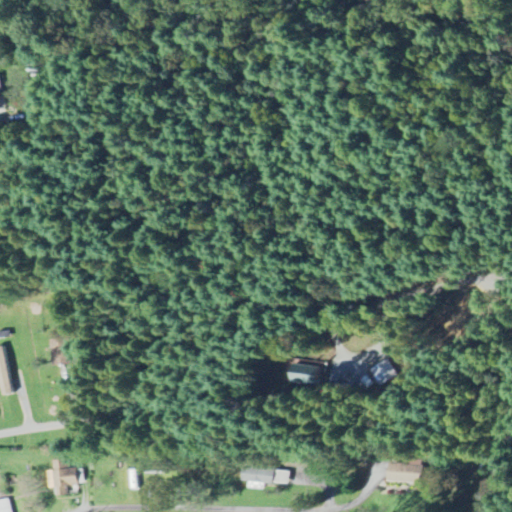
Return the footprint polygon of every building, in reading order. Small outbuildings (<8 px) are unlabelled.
[(56,367),(80,364),(79,352),(72,352),(70,339),(53,341),(56,367)] [(10,347),(1,348),(6,397),(15,396),(10,347)] [(375,371),(387,388),(403,377),(392,360),(375,371)] [(325,387),(327,367),(301,365),(299,385),(325,387)] [(60,497),(70,496),(70,487),(81,486),(80,468),(70,469),(70,460),(55,461),(56,472),(51,472),(53,489),(60,488),(60,497)] [(395,483),(429,484),(430,466),(396,465),(395,483)] [(290,484),(291,470),(244,468),(244,483),(290,484)] [(0,501),(0,511),(12,511),(9,499),(0,501)]
